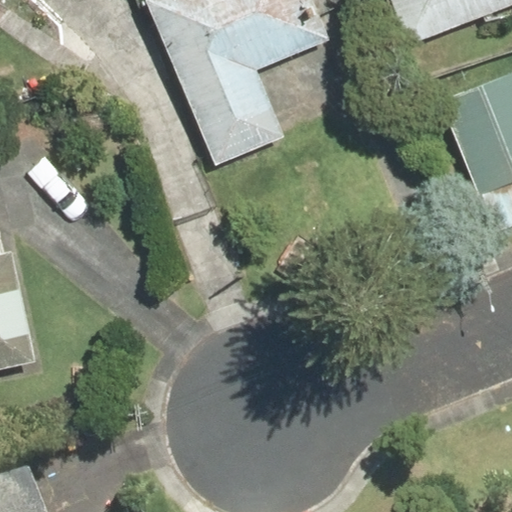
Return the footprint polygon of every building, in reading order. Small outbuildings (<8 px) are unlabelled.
[(316,0),(146,0),(215,164),(288,133),(259,65),(331,35),(316,0)] [(511,0),(395,0),(412,41),(511,3),(511,0)] [(511,71),(442,100),(495,229),(511,222),(511,71)] [(15,244),(0,247),(0,366),(40,358),(15,244)] [(50,511),(33,471),(0,483),(0,511),(50,511)]
